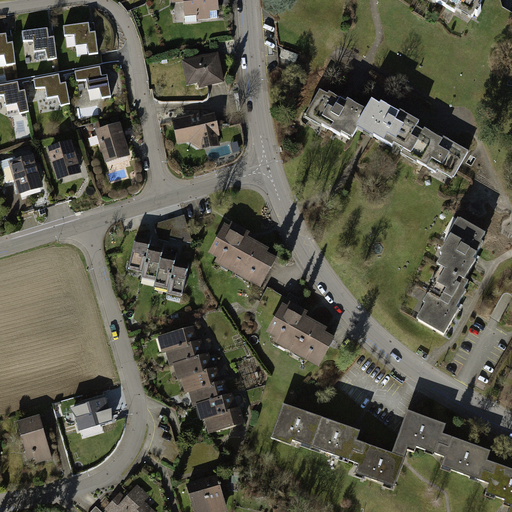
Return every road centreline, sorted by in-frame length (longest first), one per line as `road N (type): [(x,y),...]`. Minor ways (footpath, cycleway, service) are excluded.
road 1 (residential): [(88,222),(136,388),(137,434),(105,477),(0,505)]
road 2 (tertiary): [(268,169),(311,262),(372,336),(511,424)]
road 3 (residential): [(167,199),(131,34),(95,0)]
road 4 (tertiary): [(246,0),(268,169)]
